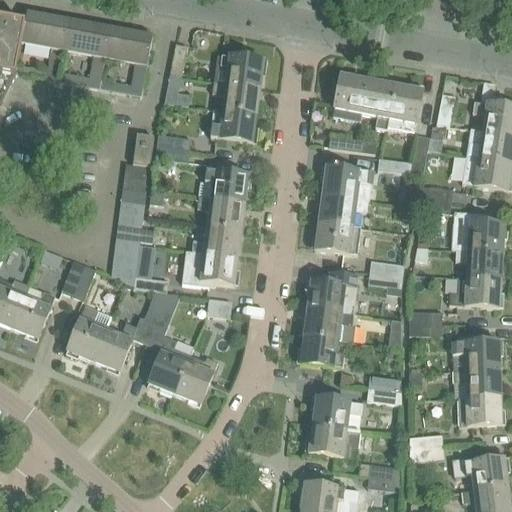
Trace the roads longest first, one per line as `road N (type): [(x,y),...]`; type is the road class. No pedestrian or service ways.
road 1 (residential): [(161,511),(253,380),(302,29)]
road 2 (residential): [(0,219),(98,258),(117,113)]
road 3 (residential): [(117,113),(148,118),(172,6)]
road 4 (residential): [(436,50),(302,29)]
road 5 (residential): [(302,29),(172,6)]
road 6 (residential): [(0,143),(50,112),(117,113)]
